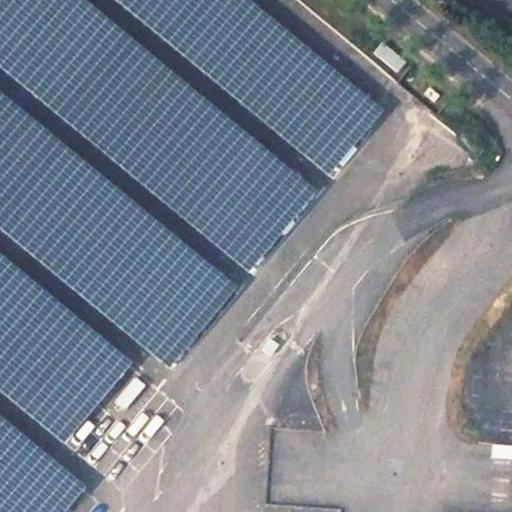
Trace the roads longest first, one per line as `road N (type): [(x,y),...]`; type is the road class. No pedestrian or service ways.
road 1 (unknown): [(360,229),(87,0)]
road 2 (unknown): [(264,295),(0,82)]
road 3 (unknown): [(511,223),(421,337),(395,421),(391,511)]
road 4 (unknown): [(511,158),(360,229)]
road 5 (unclassified): [(385,0),(511,105)]
road 6 (unknown): [(0,411),(111,503)]
road 7 (unknown): [(264,295),(176,409)]
